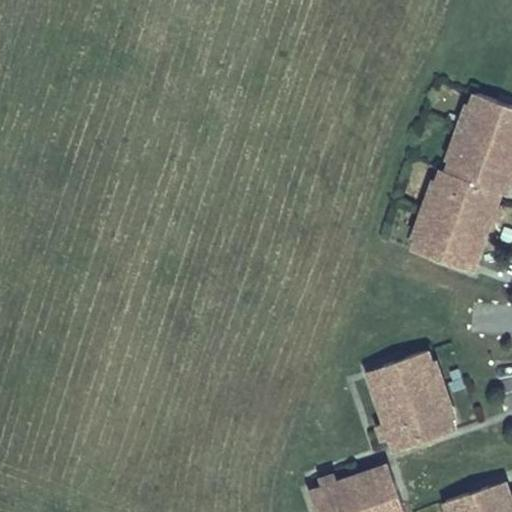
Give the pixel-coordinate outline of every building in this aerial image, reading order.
[(496,197),(499,189),(468,178),(471,171),(473,165),(509,178),(511,170),(511,104),(496,99),(498,92),(477,84),(472,98),(477,100),(470,121),(464,119),(458,138),(463,140),(458,153),(454,151),(449,162),(444,160),(440,173),(445,174),(440,190),(434,188),(433,190),(427,207),(433,209),(425,230),(420,228),(420,229),(415,241),(436,248),(438,242),(475,255),(492,210),(496,197)] [(511,97),(498,92),(496,99),(511,104),(511,97)] [(472,98),(468,97),(461,118),(464,119),(470,121),(477,100),(472,98)] [(458,138),(454,137),(449,150),(454,151),(458,153),(463,140),(458,138)] [(509,178),(473,165),(471,171),(501,182),(507,185),(509,178)] [(440,173),(436,171),(429,188),(433,190),(434,188),(440,190),(445,174),(440,173)] [(501,182),(471,171),(468,178),(499,189),(501,182)] [(499,213),(503,200),(496,197),(492,210),(499,213)] [(427,207),(423,206),(416,228),(420,229),(420,228),(425,230),(433,209),(427,207)] [(475,255),(438,242),(436,248),(473,261),(475,255)] [(451,407),(444,388),(440,390),(433,368),(438,365),(433,353),(412,360),(414,367),(377,380),(393,425),(397,438),(400,446),(437,433),(440,440),(461,433),(457,421),(456,419),(451,421),(447,408),(451,407)] [(377,380),(414,367),(412,360),(375,372),(377,380)] [(438,365),(433,368),(440,390),(444,388),(449,386),(441,364),(438,365)] [(451,407),(447,408),(451,421),(456,419),(457,421),(460,419),(455,405),(451,407)] [(397,438),(393,425),(386,428),(390,441),(397,438)] [(440,440),(437,433),(400,446),(402,452),(440,440)] [(409,504),(396,467),(389,469),(402,507),(409,504)] [(330,490),(323,492),(329,511),(411,511),(409,504),(402,507),(389,469),(344,485),(330,490)] [(344,485),(341,478),(328,483),(330,490),(344,485)] [(477,502),(511,490),(511,486),(511,483),(475,495),(477,502)] [(475,495),(452,503),(455,511),(511,511),(511,490),(477,502),(475,495)] [(329,511),(323,492),(316,494),(321,511),(329,511)]
